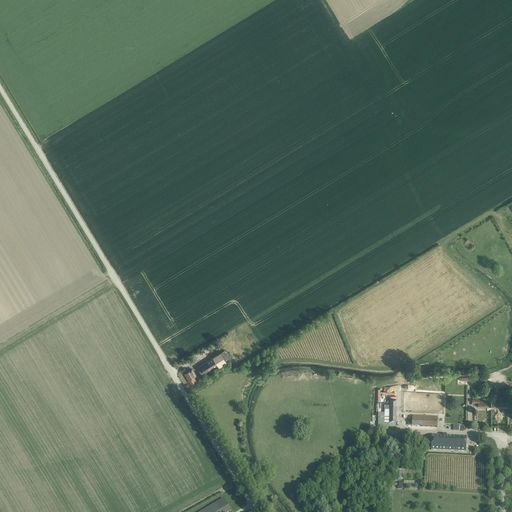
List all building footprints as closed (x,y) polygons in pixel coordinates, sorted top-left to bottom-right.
[(224,350),(212,358),(197,368),(202,375),(215,367),(216,369),(230,359),(224,350)] [(192,377),(195,376),(191,369),(184,374),(190,384),(195,381),(192,377)] [(507,407),(507,397),(490,397),(491,400),(477,400),(477,407),(491,407),(507,407)] [(437,427),(437,417),(413,416),(412,419),(408,419),(408,426),(437,427)] [(402,440),(402,432),(385,431),(385,440),(402,440)] [(465,451),(466,436),(446,435),(446,434),(442,434),(442,435),(431,435),(431,450),(465,451)] [(230,511),(231,511),(223,498),(200,511),(230,511)]
